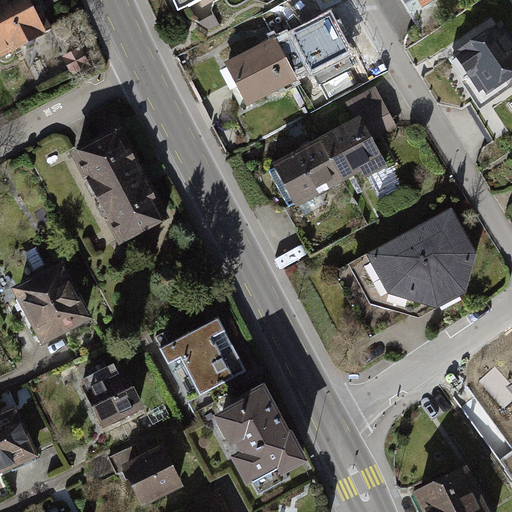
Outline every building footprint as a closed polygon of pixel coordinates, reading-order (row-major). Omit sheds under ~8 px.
[(0,62),(49,35),(29,0),(1,0),(0,1),(0,62)] [(207,0),(171,0),(179,15),(207,0)] [(405,0),(415,14),(436,0),(405,0)] [(273,36),(297,82),(348,55),(325,10),(273,36)] [(511,49),(495,26),(449,57),(478,99),(511,75),(511,49)] [(273,36),(220,65),(244,111),(297,82),(273,36)] [(319,140),(342,187),(382,166),(370,145),(399,130),(384,101),(353,117),(356,122),(319,140)] [(108,115),(50,142),(77,203),(137,176),(108,115)] [(319,140),(267,166),(290,213),(342,187),(319,140)] [(137,176),(77,203),(107,271),(168,244),(137,176)] [(452,213),(348,271),(366,307),(413,325),(464,295),(473,257),(452,213)] [(72,273),(19,294),(43,355),(96,334),(72,273)] [(220,322),(161,353),(190,406),(248,375),(220,322)] [(125,367),(82,385),(103,436),(146,418),(125,367)] [(294,478),(252,394),(197,421),(240,505),(294,478)] [(11,402),(0,406),(0,476),(36,462),(11,402)] [(163,443),(123,464),(146,509),(187,487),(163,443)] [(482,511),(462,471),(409,497),(416,511),(482,511)]
